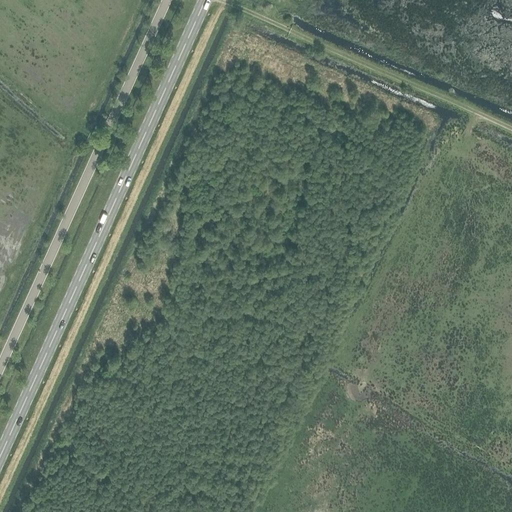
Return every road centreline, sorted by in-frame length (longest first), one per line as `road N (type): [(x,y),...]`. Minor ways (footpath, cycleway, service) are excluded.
road 1 (secondary): [(0,458),(205,0)]
road 2 (unclassified): [(0,366),(166,0)]
road 3 (track): [(216,0),(511,130)]
